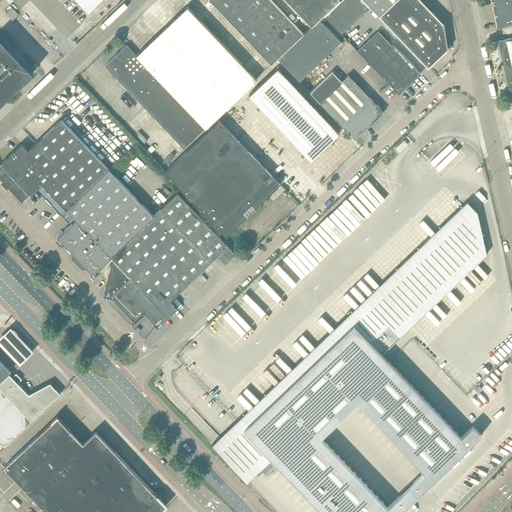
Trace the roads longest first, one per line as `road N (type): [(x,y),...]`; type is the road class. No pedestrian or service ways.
road 1 (unclassified): [(126,387),(444,89),(477,70)]
road 2 (unclassified): [(137,0),(0,133)]
road 3 (secondary): [(243,511),(126,387)]
road 4 (unclassified): [(511,226),(477,70)]
road 5 (secondary): [(126,387),(20,276)]
road 6 (secondary): [(4,292),(110,403)]
road 7 (secondary): [(110,403),(215,511)]
